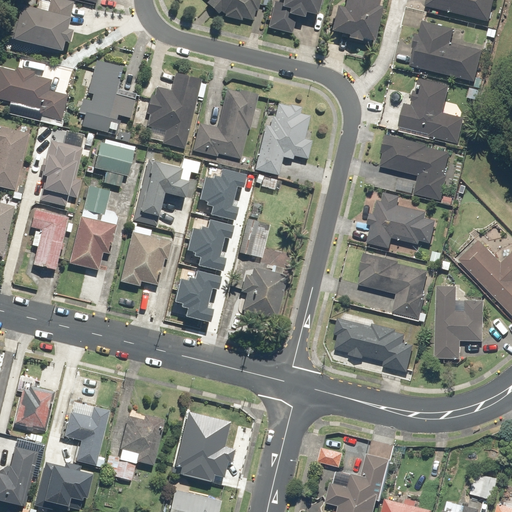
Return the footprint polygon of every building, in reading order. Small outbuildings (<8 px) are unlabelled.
[(61,50),(65,30),(67,30),(73,2),(61,0),(49,0),(47,11),(23,5),(15,40),(61,50)] [(253,19),(255,10),(258,10),(259,0),(209,0),(228,17),(242,20),(242,17),(253,19)] [(293,33),(299,10),(317,14),(320,0),(284,0),(284,5),(276,3),(269,27),(293,33)] [(344,0),(343,6),(337,5),(331,30),(374,39),(378,22),(379,22),(382,7),(375,5),(376,0),(344,0)] [(427,0),(426,6),(489,21),(493,0),(427,0)] [(423,21),(420,34),(418,34),(410,66),(475,82),(483,50),(450,42),(454,29),(423,21)] [(129,124),(137,98),(117,92),(124,67),(98,60),(82,126),(108,132),(111,119),(129,124)] [(67,95),(48,91),(51,79),(0,67),(0,100),(37,109),(35,115),(61,121),(67,95)] [(171,91),(156,87),(155,95),(150,94),(145,113),(150,114),(148,127),(162,130),(159,142),(185,148),(201,79),(175,73),(171,91)] [(397,127),(458,142),(463,121),(441,115),(448,85),(419,78),(412,104),(404,102),(397,127)] [(481,90),(469,88),(467,98),(480,100),(481,90)] [(227,91),(218,131),(201,127),(196,147),(241,157),(245,140),(246,140),(256,98),(227,91)] [(299,109),(278,104),(277,109),(273,127),(266,125),(256,169),(279,174),(282,157),(292,159),(293,155),(308,158),(311,141),(304,139),(309,116),(298,113),(299,109)] [(0,185),(15,189),(28,135),(0,127),(0,185)] [(447,177),(444,176),(450,153),(387,137),(379,166),(418,176),(414,195),(442,202),(447,177)] [(83,144),(51,139),(40,199),(73,205),(83,144)] [(99,143),(93,167),(126,175),(132,151),(99,143)] [(156,226),(164,193),(174,195),(184,197),(188,181),(178,179),(181,168),(148,160),(133,221),(156,226)] [(206,176),(203,188),(234,196),(237,186),(244,188),(248,175),(223,169),(221,177),(214,175),(213,178),(206,176)] [(282,180),(257,174),(254,186),(279,192),(282,180)] [(110,191),(89,186),(84,210),(105,215),(110,191)] [(234,196),(203,188),(200,199),(207,201),(206,204),(213,206),(211,214),(236,220),(239,208),(231,206),(234,196)] [(424,217),(426,211),(400,206),(397,205),(400,196),(385,193),(383,201),(378,200),(367,243),(389,249),(392,239),(419,245),(420,242),(431,245),(437,220),(424,217)] [(0,261),(2,262),(13,207),(0,204),(0,261)] [(33,265),(55,270),(66,218),(54,215),(35,210),(31,227),(41,229),(33,265)] [(99,269),(102,254),(110,256),(117,225),(109,223),(109,222),(80,216),(69,263),(99,269)] [(194,226),(191,238),(222,246),(225,236),(233,237),(236,225),(211,219),(209,227),(202,225),(201,228),(194,226)] [(249,219),(240,253),(260,258),(269,224),(249,219)] [(151,236),(132,231),(119,281),(138,285),(139,282),(158,286),(168,241),(150,236),(151,236)] [(222,246),(191,238),(188,249),(195,251),(194,254),(201,256),(199,264),(224,270),(227,258),(220,256),(222,246)] [(511,254),(502,264),(480,241),(460,260),(511,314),(511,254)] [(428,269),(366,254),(358,285),(395,294),(391,313),(421,320),(426,294),(422,294),(428,269)] [(242,311),(276,318),(286,275),(252,268),(242,311)] [(180,278),(177,290),(209,298),(212,288),(219,290),(222,278),(198,271),(195,279),(189,277),(188,280),(180,278)] [(436,311),(436,313),(435,357),(437,357),(437,360),(461,359),(461,341),(466,341),(485,341),(484,301),(466,301),(466,311),(460,310),(458,310),(457,310),(456,310),(457,286),(437,286),(436,311)] [(209,298),(177,290),(174,302),(182,303),(181,306),(188,308),(186,316),(210,322),(214,310),(206,309),(209,298)] [(336,335),(338,335),(335,349),(385,361),(383,365),(407,371),(414,345),(402,342),(404,334),(340,318),(336,335)] [(25,385),(16,426),(44,432),(53,392),(25,385)] [(71,412),(64,437),(83,442),(78,461),(94,465),(108,411),(92,406),(89,417),(71,412)] [(120,448),(138,453),(136,462),(152,465),(162,420),(145,417),(145,420),(128,416),(120,448)] [(184,419),(173,464),(210,473),(220,427),(184,419)] [(340,466),(342,451),(320,448),(318,463),(340,466)] [(13,501),(22,503),(33,455),(15,451),(9,476),(0,474),(0,499),(13,502),(13,501)] [(374,511),(377,500),(381,500),(391,459),(367,453),(361,475),(343,470),(341,475),(336,473),(334,482),(331,481),(326,502),(339,506),(337,511),(374,511)] [(47,462),(36,503),(52,507),(53,501),(86,509),(95,474),(47,462)] [(476,470),(471,494),(493,499),(498,475),(476,470)] [(171,491),(166,511),(211,511),(214,500),(171,491)] [(431,511),(432,509),(385,498),(382,511),(431,511)] [(511,511),(511,506),(498,503),(496,511),(511,511)]
